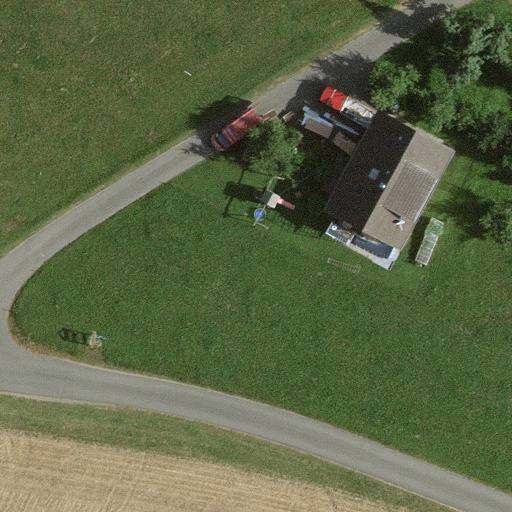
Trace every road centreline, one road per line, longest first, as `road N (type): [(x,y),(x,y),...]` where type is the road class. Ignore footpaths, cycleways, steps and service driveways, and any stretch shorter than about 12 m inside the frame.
road 1 (track): [(446,0),(105,203),(0,284)]
road 2 (unclassified): [(0,372),(224,410),(502,511)]
